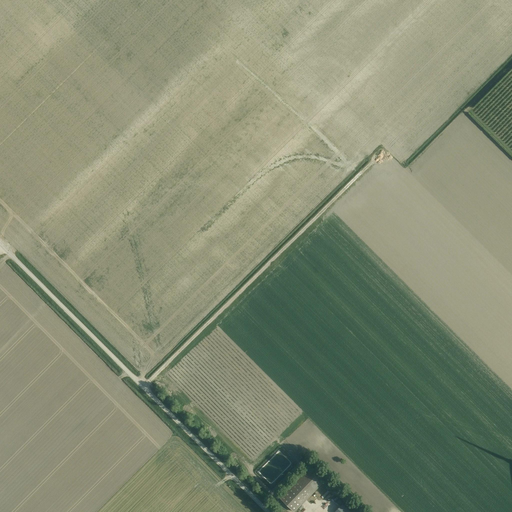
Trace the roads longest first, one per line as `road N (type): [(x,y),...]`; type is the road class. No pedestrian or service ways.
road 1 (unclassified): [(267,511),(0,244)]
road 2 (track): [(143,387),(370,163)]
